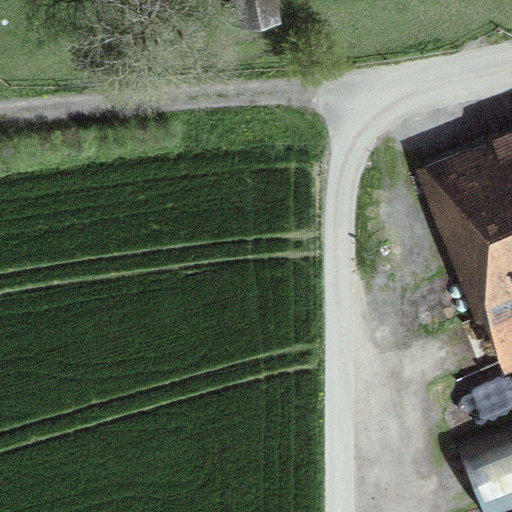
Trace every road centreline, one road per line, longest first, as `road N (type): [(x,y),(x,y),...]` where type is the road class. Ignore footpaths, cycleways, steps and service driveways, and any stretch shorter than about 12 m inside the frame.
road 1 (unclassified): [(511,58),(387,99),(361,126),(345,162),(336,213),(335,511)]
road 2 (track): [(0,112),(105,98),(286,92),(373,111)]
